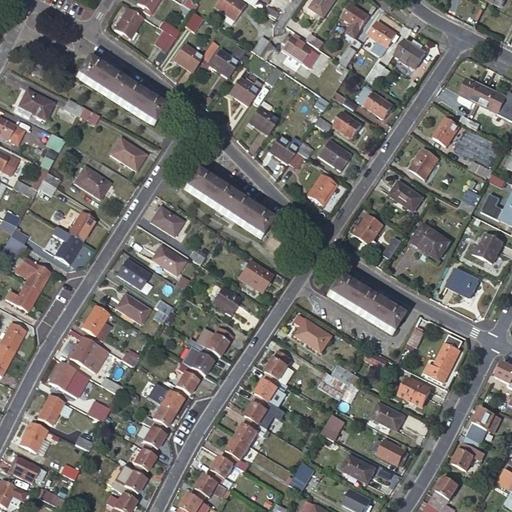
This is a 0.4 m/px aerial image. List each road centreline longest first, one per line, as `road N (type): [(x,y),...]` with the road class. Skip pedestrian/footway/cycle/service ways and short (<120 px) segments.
road 1 (residential): [(201,118),(92,278),(0,442)]
road 2 (residential): [(324,246),(219,400),(159,511)]
road 3 (residential): [(462,37),(324,246)]
road 4 (residential): [(397,511),(491,342)]
road 5 (residential): [(324,246),(491,342)]
road 6 (residential): [(201,118),(324,246)]
road 7 (unknown): [(74,57),(74,83),(177,143)]
road 8 (residential): [(87,34),(201,118)]
